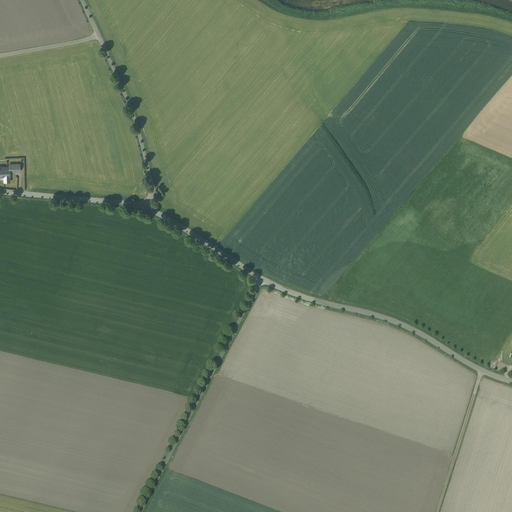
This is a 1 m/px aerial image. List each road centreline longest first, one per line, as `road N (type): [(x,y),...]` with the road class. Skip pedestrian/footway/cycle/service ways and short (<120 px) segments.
road 1 (unclassified): [(260,280),(386,318),(511,381)]
road 2 (unclassified): [(140,511),(260,280)]
road 3 (unclassified): [(147,210),(149,174),(132,113),(81,0)]
road 4 (unclassified): [(0,192),(147,210)]
road 5 (unclassified): [(147,210),(260,280)]
